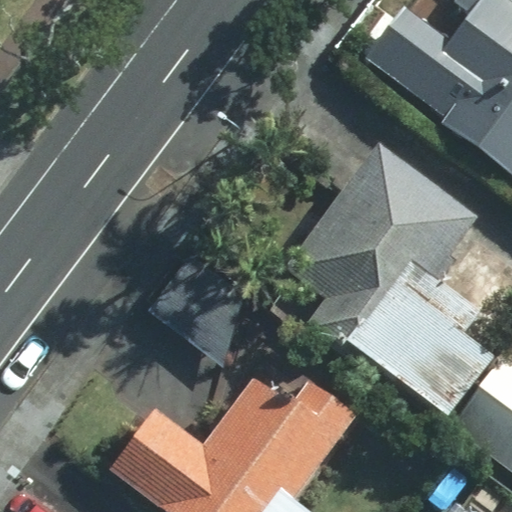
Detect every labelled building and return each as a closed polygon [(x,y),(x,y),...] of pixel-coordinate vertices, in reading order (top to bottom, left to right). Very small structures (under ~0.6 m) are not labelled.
[(511,0),(464,0),(449,21),(420,0),(412,0),(375,48),(511,152),(511,0)] [(362,347),(369,338),(471,410),(510,355),(478,332),(498,305),(448,270),(490,212),(393,143),(308,262),(348,291),(326,322),(362,347)] [(270,309),(200,248),(151,304),(221,365),(270,309)] [(511,369),(468,428),(511,460),(511,369)] [(334,511),(311,495),(372,412),(327,379),(310,402),(270,373),(219,443),(195,425),(153,483),(193,511),(334,511)]
